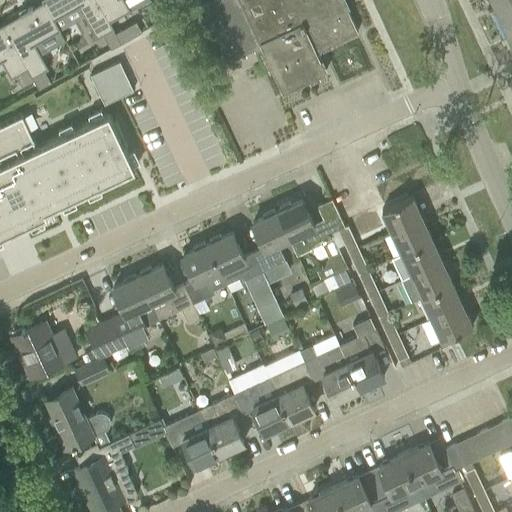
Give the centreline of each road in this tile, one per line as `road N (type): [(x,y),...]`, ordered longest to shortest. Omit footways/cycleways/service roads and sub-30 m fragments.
road 1 (residential): [(0,294),(457,84)]
road 2 (residential): [(177,511),(511,356)]
road 3 (residential): [(511,216),(457,84)]
